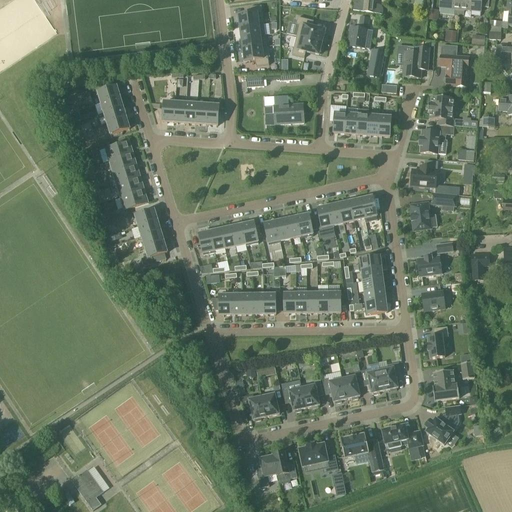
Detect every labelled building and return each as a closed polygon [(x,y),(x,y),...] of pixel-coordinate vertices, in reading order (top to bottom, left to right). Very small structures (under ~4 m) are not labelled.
[(376,5),(376,0),(354,0),(353,11),(374,14),(383,15),(383,14),(383,13),(383,12),(383,11),(383,10),(382,8),(382,7),(381,7),(379,6),(378,5),(376,5)] [(440,0),(440,10),(455,11),(455,15),(460,16),(461,0),(440,0)] [(461,0),(460,16),(464,16),(465,12),(481,14),(481,0),(461,0)] [(249,15),(238,16),(240,28),(264,25),(261,7),(249,9),(249,15)] [(430,10),(429,20),(439,21),(440,11),(430,10)] [(298,18),(296,25),(299,26),(297,38),(323,44),(325,37),(324,37),(325,32),(312,29),(314,22),(298,18)] [(360,18),(358,30),(350,28),(347,47),(365,50),(368,31),(370,19),(360,18)] [(264,25),(240,28),(241,40),(265,37),(264,25)] [(497,28),(490,28),(489,40),(501,41),(501,29),(497,28)] [(446,31),(444,42),(455,43),(456,33),(446,31)] [(472,36),(471,45),(484,46),(485,37),(472,36)] [(265,37),(241,40),(243,51),(267,48),(265,37)] [(297,38),(292,56),(305,59),(306,53),(319,56),(320,51),(322,52),(323,44),(297,38)] [(511,62),(511,46),(503,46),(501,64),(511,65),(511,63),(511,62)] [(421,71),(423,69),(423,68),(428,69),(427,72),(428,72),(428,69),(429,57),(430,48),(418,47),(417,55),(405,54),(403,78),(420,80),(421,71)] [(442,47),(441,57),(440,67),(447,68),(447,79),(445,80),(445,84),(446,85),(446,87),(467,89),(469,59),(457,58),(457,48),(442,47)] [(267,48),(243,51),(244,63),(255,61),(256,68),(269,66),(267,48)] [(380,79),(383,61),(370,59),(367,77),(380,79)] [(263,88),(263,76),(247,77),(247,89),(263,88)] [(483,83),(482,95),(490,95),(491,84),(483,83)] [(97,94),(101,104),(120,98),(117,88),(97,94)] [(303,106),(289,107),(288,97),(274,98),(275,107),(274,107),(274,108),(265,108),(266,126),(275,126),(304,125),(303,106)] [(508,113),(508,116),(511,116),(511,97),(509,97),(509,100),(499,100),(498,112),(508,113)] [(120,98),(101,104),(104,115),(123,109),(120,98)] [(430,113),(430,120),(440,121),(440,127),(453,128),(453,122),(452,122),(454,101),(432,99),(431,106),(429,106),(428,113),(430,113)] [(175,104),(164,103),(163,123),(174,124),(175,104)] [(175,104),(174,124),(185,125),(186,105),(175,104)] [(186,105),(185,125),(196,126),(197,105),(186,105)] [(197,105),(196,126),(207,126),(208,106),(197,105)] [(208,106),(207,126),(218,127),(219,107),(208,106)] [(123,109),(104,115),(107,125),(127,120),(123,109)] [(334,135),(345,136),(347,114),(335,113),(335,115),(334,135)] [(347,114),(345,136),(356,136),(358,116),(347,115),(348,114),(347,114)] [(358,116),(356,136),(367,137),(369,117),(358,116)] [(369,117),(367,137),(379,138),(380,116),(379,116),(379,118),(369,117)] [(380,116),(379,138),(390,139),(391,118),(391,117),(380,116)] [(482,118),(482,127),(494,128),(494,118),(482,118)] [(127,120),(107,125),(110,136),(130,130),(127,120)] [(454,120),(454,128),(477,128),(477,121),(454,120)] [(420,138),(419,147),(421,148),(420,154),(438,156),(439,141),(445,141),(446,136),(453,137),(454,129),(453,128),(440,127),(439,134),(422,132),(422,139),(420,138)] [(105,150),(109,162),(133,155),(129,143),(126,144),(120,146),(105,150)] [(466,151),(466,161),(474,161),(474,152),(466,151)] [(133,155),(109,162),(113,174),(137,167),(133,155)] [(420,172),(412,171),(411,187),(436,189),(437,173),(434,173),(434,170),(437,170),(438,163),(425,162),(425,168),(420,168),(420,172)] [(464,166),(463,176),(472,176),(473,166),(464,166)] [(137,167),(113,174),(117,187),(141,179),(137,167)] [(141,179),(117,187),(120,199),(144,192),(141,179)] [(144,192),(120,199),(124,211),(148,204),(144,192)] [(494,200),(504,200),(503,215),(511,215),(511,200),(507,200),(507,194),(494,193),(494,200)] [(433,195),(432,206),(455,208),(456,208),(457,197),(456,197),(433,195)] [(372,198),(361,200),(367,224),(378,222),(377,218),(372,198)] [(361,200),(350,203),(355,223),(365,220),(366,224),(367,224),(361,200)] [(350,203),(339,205),(344,225),(355,223),(350,203)] [(412,223),(414,233),(431,230),(431,229),(437,228),(436,216),(430,217),(428,204),(410,207),(411,217),(412,223)] [(339,205),(329,208),(333,229),(334,229),(334,227),(344,225),(339,205)] [(333,229),(329,208),(318,210),(322,230),(322,231),(333,229)] [(135,217),(138,228),(158,222),(155,211),(135,217)] [(309,216),(298,218),(302,240),(313,238),(313,237),(309,216)] [(298,218),(287,221),(291,241),(301,239),(301,241),(302,240),(298,218)] [(287,221),(275,223),(280,245),(281,244),(281,243),(291,241),(287,221)] [(158,222),(138,228),(142,238),(161,233),(158,222)] [(254,223),(243,226),(248,247),(259,245),(258,243),(254,223)] [(280,245),(275,223),(264,225),(269,245),(269,247),(280,245)] [(243,226),(232,228),(236,248),(246,246),(247,248),(248,247),(243,226)] [(232,228),(221,231),(225,250),(236,248),(232,228)] [(221,231),(210,233),(215,254),(216,254),(215,253),(225,250),(221,231)] [(161,233),(142,238),(145,249),(164,243),(161,233)] [(215,254),(210,233),(199,235),(203,255),(204,257),(215,254)] [(148,259),(141,260),(144,268),(154,266),(152,259),(152,258),(153,258),(159,256),(167,254),(164,243),(145,249),(148,259)] [(452,245),(437,247),(438,255),(453,253),(452,245)] [(281,248),(271,249),(272,258),(282,257),(281,248)] [(159,256),(153,258),(155,265),(161,263),(159,256)] [(489,256),(471,256),(472,268),(473,268),(473,282),(484,281),(483,267),(489,267),(489,256)] [(360,261),(358,261),(360,272),(382,269),(380,258),(360,261)] [(417,261),(420,278),(442,275),(439,258),(432,259),(431,258),(425,259),(425,260),(417,261)] [(382,269),(360,272),(360,273),(362,273),(363,283),(383,280),(382,269)] [(383,280),(363,283),(364,294),(384,291),(383,280)] [(461,285),(451,286),(453,296),(463,295),(461,285)] [(364,305),(386,303),(384,291),(364,294),(365,304),(364,305)] [(296,315),(296,293),(284,293),(284,295),(285,315),(296,315)] [(297,293),(296,293),(296,315),(307,315),(307,295),(297,295),(297,293)] [(328,295),(318,295),(318,315),(330,315),(330,293),(328,293),(328,295)] [(340,293),(330,293),(330,315),(341,315),(341,294),(340,294),(340,293)] [(421,305),(423,305),(424,313),(445,310),(443,293),(422,296),(422,298),(420,298),(421,305)] [(263,296),(253,296),(253,316),(265,316),(265,294),(263,294),(263,296)] [(275,294),(265,294),(265,316),(276,316),(276,296),(275,296),(275,294)] [(231,317),(231,295),(219,295),(219,296),(220,317),(231,317)] [(232,295),(231,295),(231,317),(242,316),(242,296),(232,296),(232,295)] [(318,295),(307,295),(307,315),(318,315),(318,295)] [(253,296),(242,296),(242,316),(253,316),(253,296)] [(386,303),(364,305),(366,317),(367,316),(387,314),(386,303)] [(459,326),(460,336),(468,335),(467,325),(459,326)] [(433,330),(434,338),(428,339),(429,346),(428,346),(429,353),(430,360),(445,359),(443,339),(449,338),(447,329),(433,330)] [(401,377),(399,364),(388,367),(389,370),(380,372),(385,392),(390,391),(391,393),(397,392),(396,390),(398,390),(396,378),(401,377)] [(472,364),(461,365),(463,381),(474,380),(472,364)] [(274,365),(255,369),(258,379),(276,375),(274,366),(274,365)] [(246,371),(247,379),(256,378),(254,370),(246,371)] [(368,375),(367,371),(361,373),(363,385),(369,384),(372,395),(374,395),(374,397),(380,395),(380,394),(385,392),(380,372),(368,375)] [(453,372),(433,375),(435,389),(433,390),(435,403),(459,399),(459,397),(461,397),(460,388),(458,388),(457,386),(455,387),(453,372)] [(363,385),(361,373),(354,374),(355,378),(341,381),(346,401),(352,400),(353,402),(358,400),(358,398),(360,398),(358,386),(363,385)] [(341,402),(346,401),(341,381),(329,383),(328,380),(322,381),(325,394),(331,392),(333,404),(335,404),(336,405),(342,404),(341,402)] [(323,394),(320,382),(314,383),(315,387),(302,390),(306,410),(312,409),(312,410),(318,409),(318,407),(320,407),(317,395),(323,394)] [(288,389),(282,390),(285,403),(291,401),(293,413),(295,412),(296,414),(302,413),(301,411),(306,410),(302,390),(289,392),(288,389)] [(265,398),(262,398),(266,419),(269,418),(280,416),(278,407),(277,404),(283,403),(280,391),(274,392),(275,395),(265,398)] [(253,396),(242,399),(245,411),(251,410),(251,413),(253,422),(255,421),(255,423),(261,422),(261,420),(266,419),(262,398),(254,400),(253,396)] [(461,416),(460,408),(446,410),(447,416),(441,424),(435,421),(433,424),(430,422),(426,429),(428,431),(426,434),(444,446),(454,433),(453,433),(459,424),(458,416),(461,416)] [(483,436),(482,426),(474,427),(475,437),(483,436)] [(423,447),(423,446),(420,434),(420,433),(419,433),(407,436),(405,428),(405,427),(404,427),(383,432),(382,432),(382,433),(385,445),(385,446),(386,446),(387,446),(388,451),(402,448),(401,443),(408,441),(409,449),(409,450),(411,450),(410,450),(422,447),(423,447)] [(502,434),(499,429),(490,434),(493,439),(502,434)] [(368,455),(373,474),(384,472),(377,442),(369,443),(369,445),(367,445),(365,436),(341,441),(345,460),(368,455)] [(306,447),(307,448),(300,449),(299,449),(299,450),(303,468),(303,469),(304,468),(322,464),(325,474),(337,471),(335,458),(327,459),(324,445),(324,444),(323,444),(316,446),(316,445),(313,445),(309,446),(308,446),(306,447)] [(273,458),(277,476),(277,477),(279,485),(281,486),(283,486),(284,486),(287,485),(288,485),(290,484),(291,482),(290,481),(297,479),(295,467),(288,468),(285,454),(273,457),(273,458)] [(277,476),(273,458),(272,458),(271,457),(265,458),(266,459),(260,461),(262,473),(257,474),(261,490),(269,488),(267,478),(277,476)] [(389,459),(382,460),(384,470),(391,469),(389,459)] [(96,499),(104,493),(88,471),(72,482),(93,511),(94,511),(101,507),(96,499)] [(335,488),(344,486),(341,475),(333,477),(335,488)]
